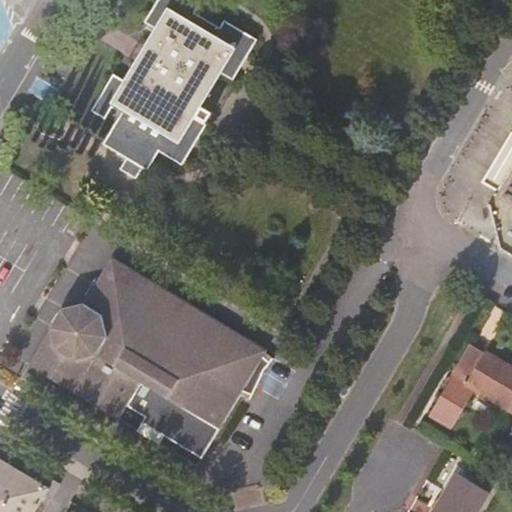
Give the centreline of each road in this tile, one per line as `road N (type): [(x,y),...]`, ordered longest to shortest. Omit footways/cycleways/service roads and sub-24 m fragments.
road 1 (residential): [(429,227),(406,320),(286,511)]
road 2 (residential): [(511,51),(429,173),(417,207),(429,227)]
road 3 (residential): [(177,511),(0,406)]
